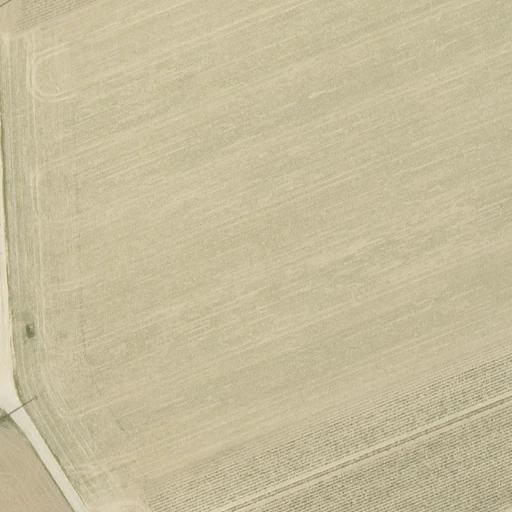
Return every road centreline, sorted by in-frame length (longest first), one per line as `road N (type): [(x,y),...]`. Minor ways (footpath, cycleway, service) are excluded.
road 1 (track): [(7,399),(0,258)]
road 2 (track): [(0,399),(81,511)]
